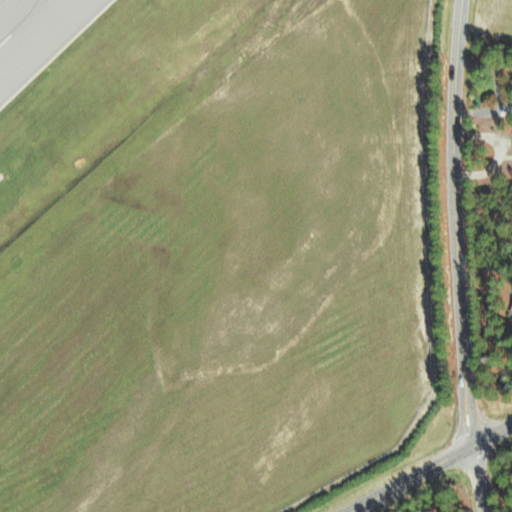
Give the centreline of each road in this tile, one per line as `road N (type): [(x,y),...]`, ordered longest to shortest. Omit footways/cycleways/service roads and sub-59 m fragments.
road 1 (tertiary): [(461,0),(453,158),(469,448)]
road 2 (tertiary): [(511,425),(354,511)]
